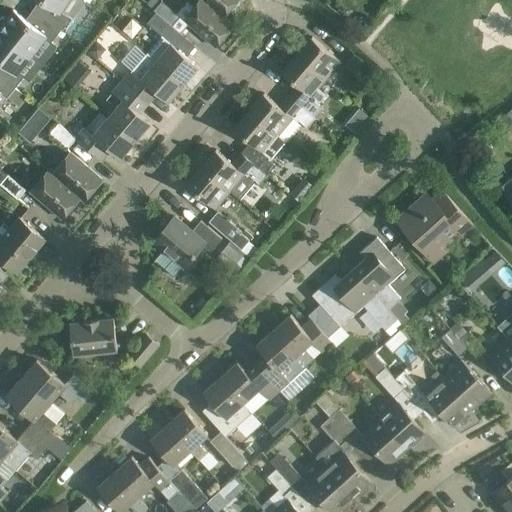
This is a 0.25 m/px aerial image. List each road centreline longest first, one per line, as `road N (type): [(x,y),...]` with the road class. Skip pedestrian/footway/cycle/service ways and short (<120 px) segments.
road 1 (residential): [(305,245),(433,133),(405,102),(349,167)]
road 2 (residential): [(129,191),(264,39),(271,0)]
road 3 (residential): [(63,478),(189,347)]
road 4 (residential): [(189,347),(305,245)]
road 5 (residential): [(48,294),(129,191)]
